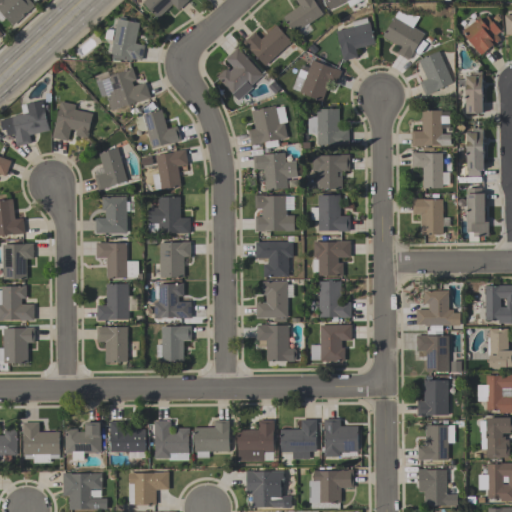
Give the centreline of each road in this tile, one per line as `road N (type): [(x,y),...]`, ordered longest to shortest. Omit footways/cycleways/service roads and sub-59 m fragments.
road 1 (residential): [(386,511),(381,89)]
road 2 (residential): [(0,390),(389,389)]
road 3 (residential): [(228,392),(222,169),(178,63)]
road 4 (residential): [(68,390),(61,211),(52,187)]
road 5 (residential): [(509,169),(506,104),(509,169)]
road 6 (residential): [(387,265),(511,265)]
road 7 (secondary): [(0,81),(89,0)]
